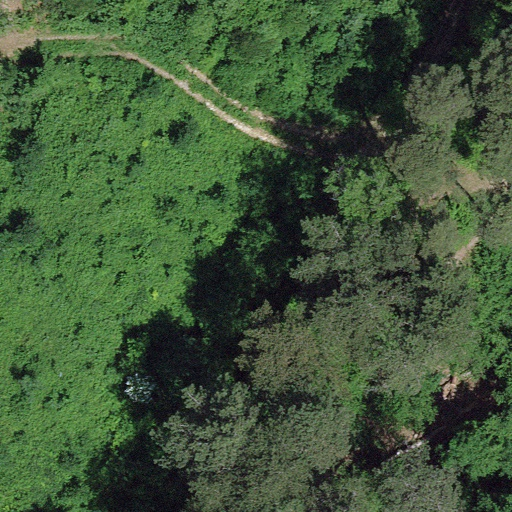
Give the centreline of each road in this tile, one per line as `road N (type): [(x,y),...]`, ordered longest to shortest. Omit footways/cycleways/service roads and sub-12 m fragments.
road 1 (track): [(222,511),(365,177),(460,0)]
road 2 (track): [(0,60),(133,49),(365,177)]
